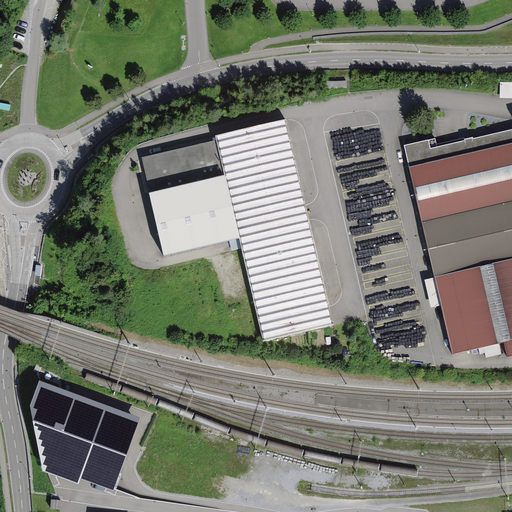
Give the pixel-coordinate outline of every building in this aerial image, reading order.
[(511,81),(502,82),(501,99),(511,98),(511,81)] [(216,143),(140,161),(164,261),(240,244),(264,345),(334,329),(286,123),(215,140),(216,143)] [(511,128),(411,150),(455,357),(508,346),(511,358),(511,357),(511,128)] [(436,274),(426,276),(432,304),(442,302),(436,274)] [(82,478),(114,490),(139,418),(41,382),(31,407),(45,472),(79,484),(82,478)] [(63,500),(52,498),(50,509),(62,511),(63,500)]
